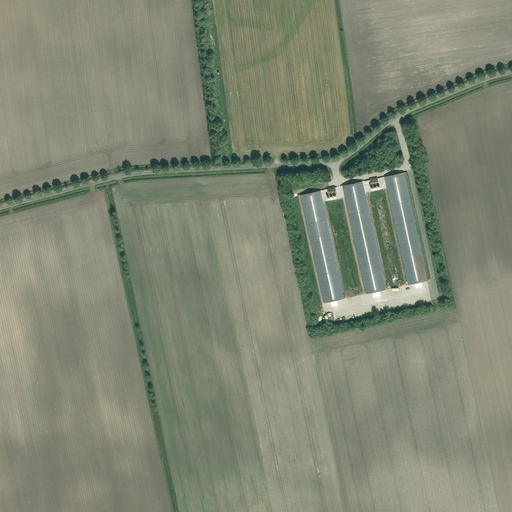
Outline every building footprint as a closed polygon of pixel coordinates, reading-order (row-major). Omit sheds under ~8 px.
[(384,176),(407,285),(428,281),(405,172),(384,176)] [(370,180),(371,187),(379,185),(377,178),(370,180)] [(343,186),(366,294),(386,290),(363,181),(343,186)] [(326,189),(328,195),(335,194),(334,187),(326,189)] [(300,194),(323,303),(343,299),(320,190),(300,194)]
